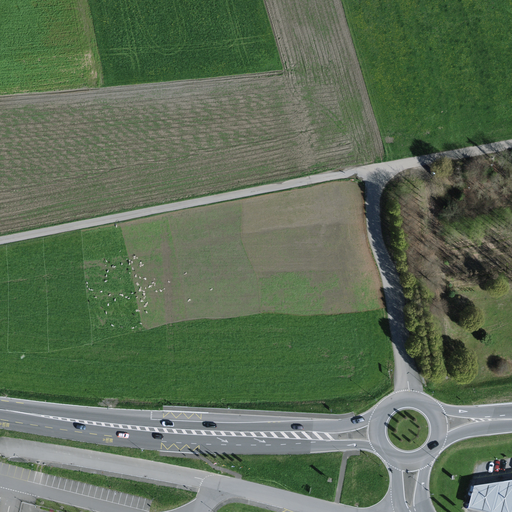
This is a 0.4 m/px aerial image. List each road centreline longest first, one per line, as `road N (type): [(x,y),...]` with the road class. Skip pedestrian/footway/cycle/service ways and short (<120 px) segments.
road 1 (unclassified): [(511,143),(0,241)]
road 2 (primary): [(389,408),(321,426),(5,410)]
road 3 (primary): [(5,410),(177,442),(385,446)]
road 4 (residential): [(217,483),(0,443)]
road 5 (residential): [(124,511),(0,481)]
